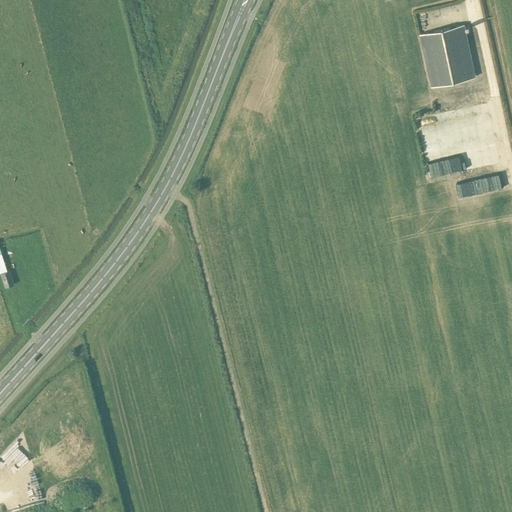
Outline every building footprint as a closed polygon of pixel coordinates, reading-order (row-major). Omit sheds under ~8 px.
[(475,77),(464,25),(420,34),(431,86),(475,77)] [(424,134),(460,125),(458,114),(421,124),(424,134)] [(427,157),(430,172),(450,168),(447,154),(427,157)] [(457,181),(459,198),(494,192),(493,185),(480,187),(479,178),(457,181)] [(1,273),(5,287),(14,285),(10,270),(1,273)]
